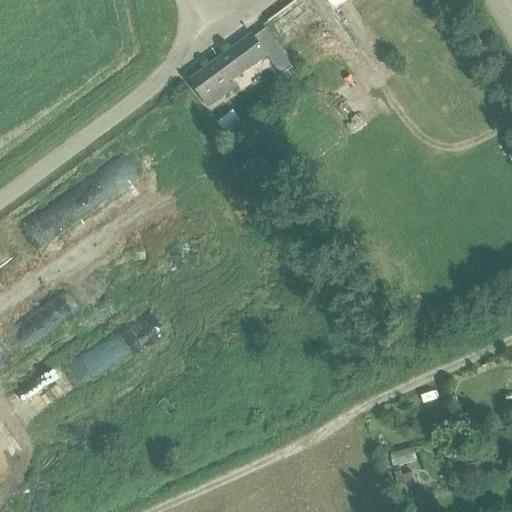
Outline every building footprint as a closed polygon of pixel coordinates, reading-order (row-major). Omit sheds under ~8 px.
[(329,0),(336,10),(349,1),(348,0),(329,0)] [(252,35),(189,81),(209,108),(237,87),(233,82),(268,56),(283,76),(294,68),(267,31),(255,39),(252,35)] [(235,135),(250,121),(236,107),(221,120),(235,135)] [(441,388),(426,391),(430,410),(445,407),(441,388)] [(402,469),(422,461),(416,446),(396,455),(402,469)] [(413,472),(395,478),(398,489),(405,487),(407,495),(419,491),(413,472)]
